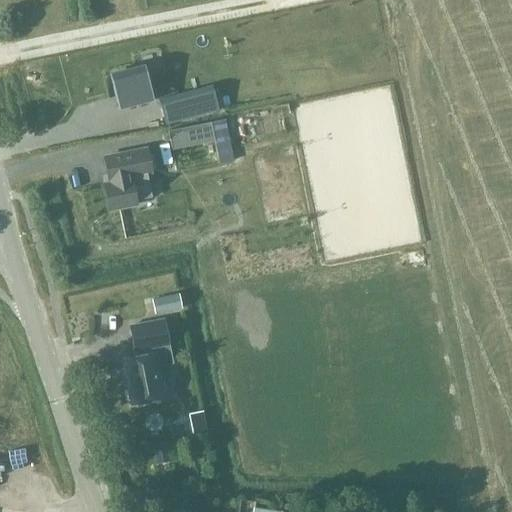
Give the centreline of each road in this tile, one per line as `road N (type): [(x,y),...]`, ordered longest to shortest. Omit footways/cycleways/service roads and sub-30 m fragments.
road 1 (tertiary): [(98,511),(6,240)]
road 2 (track): [(266,1),(0,58)]
road 3 (track): [(228,0),(0,46)]
road 4 (track): [(202,277),(30,312)]
